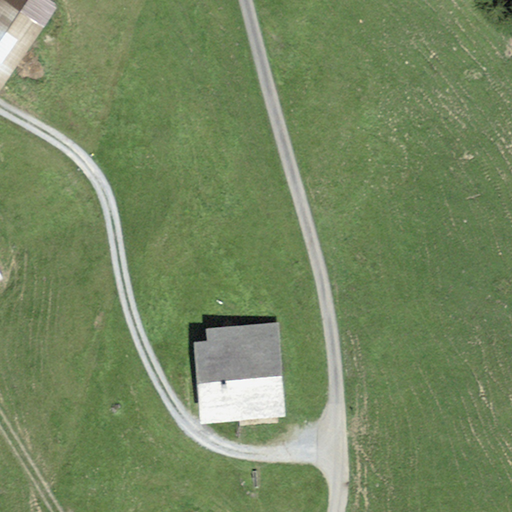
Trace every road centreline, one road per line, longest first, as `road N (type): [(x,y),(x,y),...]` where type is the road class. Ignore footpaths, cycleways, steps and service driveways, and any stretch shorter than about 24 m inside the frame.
road 1 (track): [(337,446),(248,451),(193,428),(158,380),(135,326),(98,179),(52,136),(0,106)]
road 2 (track): [(334,511),(336,385),(325,291),(245,0)]
